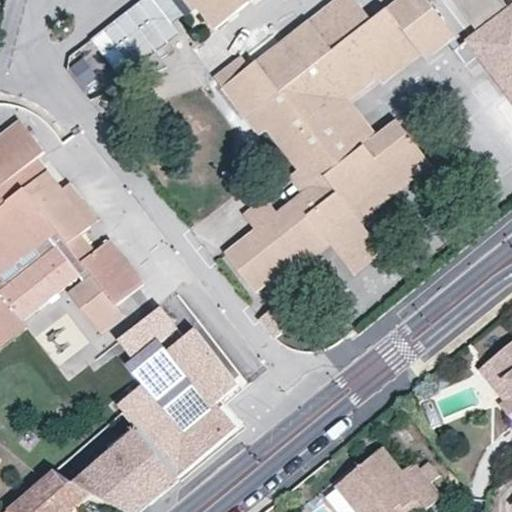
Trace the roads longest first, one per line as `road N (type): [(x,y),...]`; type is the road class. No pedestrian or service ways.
road 1 (unknown): [(5,64),(58,101),(303,416)]
road 2 (residential): [(511,244),(194,511)]
road 3 (residential): [(216,511),(511,272)]
